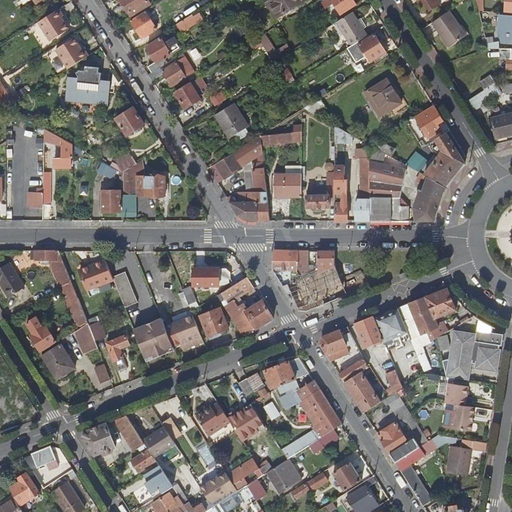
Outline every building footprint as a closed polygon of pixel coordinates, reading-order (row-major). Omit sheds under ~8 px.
[(121,0),(131,16),(150,4),(147,0),(121,0)] [(305,0),(271,0),(266,3),(276,18),(305,0)] [(356,5),(352,0),(331,0),(340,14),(356,5)] [(429,13),(440,6),(436,0),(417,0),(419,2),(421,1),(429,13)] [(244,16),(244,17),(251,13),(247,6),(240,10),(244,16)] [(240,10),(239,8),(232,13),(234,15),(231,17),(234,22),(244,16),(240,10)] [(63,16),(58,9),(38,22),(50,41),(68,29),(61,17),(63,16)] [(156,30),(145,12),(130,21),(142,39),(156,30)] [(357,21),(352,13),(336,22),(351,46),(367,36),(363,30),(366,27),(361,18),(357,21)] [(451,13),(433,25),(442,40),(444,39),(451,49),(467,39),(451,13)] [(200,14),(193,18),(197,23),(203,19),(200,14)] [(193,18),(191,15),(177,25),(181,33),(197,23),(193,18)] [(70,28),(63,16),(61,17),(68,29),(70,28)] [(507,43),(511,43),(511,17),(499,16),(497,31),(508,32),(507,43)] [(253,18),(247,22),(251,28),(256,24),(253,18)] [(240,37),(250,30),(244,21),(234,27),(240,37)] [(265,34),(258,39),(263,46),(273,62),(286,54),(291,51),(287,44),(276,50),(265,34)] [(385,53),(374,35),(358,44),(362,50),(368,60),(369,63),(385,53)] [(82,51),(84,49),(76,37),(74,39),(82,51)] [(68,69),(88,56),(84,49),(82,51),(74,39),(56,50),(68,69)] [(160,68),(167,63),(164,58),(178,50),(172,39),(163,44),(160,39),(147,47),(156,63),(147,68),(151,74),(160,68)] [(263,46),(258,39),(243,48),(247,56),(263,46)] [(365,62),(368,60),(362,50),(359,52),(365,62)] [(167,63),(160,68),(162,72),(182,59),(185,57),(183,53),(167,63)] [(222,53),(216,56),(219,61),(225,57),(222,53)] [(162,72),(164,74),(172,87),(192,75),(182,59),(162,72)] [(99,73),(99,67),(86,66),(85,71),(79,70),(78,80),(70,79),(68,99),(106,104),(108,85),(100,85),(101,73),(99,73)] [(148,75),(152,82),(164,74),(162,72),(160,68),(151,74),(148,75)] [(287,68),(280,73),(288,86),(295,81),(293,77),(287,68)] [(485,90),(496,83),(491,75),(480,82),(485,90)] [(201,78),(190,85),(176,93),(186,109),(200,100),(198,98),(207,92),(208,90),(207,88),(201,78)] [(400,103),(386,79),(364,92),(379,117),(400,103)] [(0,82),(0,99),(6,109),(20,99),(17,95),(10,99),(5,91),(8,88),(3,80),(0,82)] [(28,87),(31,92),(38,88),(35,83),(28,87)] [(499,93),(497,83),(496,83),(485,90),(467,101),(472,109),(499,93)] [(511,83),(497,83),(499,93),(511,93),(511,83)] [(223,101),(219,94),(210,100),(215,107),(223,101)] [(327,109),(320,98),(303,109),(315,116),(327,109)] [(248,127),(233,104),(216,116),(230,138),(248,127)] [(444,121),(434,106),(423,113),(427,119),(418,124),(427,140),(429,143),(430,143),(428,139),(441,131),(437,124),(444,121)] [(143,125),(133,108),(116,119),(126,136),(143,125)] [(495,139),(509,135),(505,116),(491,119),(495,139)] [(260,136),(261,146),(301,141),(301,125),(292,127),(290,127),(290,133),(260,136)] [(352,136),(334,126),(334,141),(352,141),(352,136)] [(73,154),(73,145),(43,129),(43,135),(43,138),(43,141),(66,146),(66,159),(55,158),(55,169),(70,169),(70,159),(73,159),(73,154)] [(443,135),(436,139),(430,143),(429,143),(428,144),(433,152),(436,154),(439,155),(424,175),(446,188),(453,179),(466,164),(446,133),(443,135)] [(242,166),(262,154),(261,146),(260,136),(229,155),(218,162),(207,169),(217,184),(242,168),(242,166)] [(43,141),(43,138),(34,138),(34,146),(43,146),(43,141)] [(384,153),(390,157),(394,149),(382,142),(379,144),(376,149),(384,153)] [(211,152),(218,162),(229,155),(222,144),(211,152)] [(78,157),(82,151),(73,145),(73,154),(78,157)] [(376,149),(370,146),(370,150),(370,155),(382,159),(384,153),(376,149)] [(355,222),(370,222),(370,198),(370,162),(370,155),(370,150),(356,150),(356,160),(360,160),(360,201),(355,201),(355,222)] [(128,151),(114,160),(117,165),(132,157),(128,151)] [(416,153),(406,166),(421,174),(429,162),(416,153)] [(421,174),(424,175),(439,155),(436,154),(429,162),(421,174)] [(370,155),(370,162),(379,165),(382,159),(370,155)] [(117,165),(123,173),(137,164),(132,157),(117,165)] [(146,176),(146,158),(137,164),(123,173),(123,177),(123,187),(123,197),(137,197),(165,196),(165,177),(146,176)] [(110,166),(123,173),(117,165),(113,162),(110,166)] [(247,222),(270,222),(263,162),(251,163),(251,166),(254,191),(248,192),(238,193),(238,202),(235,203),(231,196),(226,199),(238,216),(247,222)] [(370,198),(400,198),(408,172),(379,165),(370,162),(370,198)] [(118,171),(106,165),(101,174),(113,180),(118,171)] [(254,191),(251,166),(245,167),(248,192),(254,191)] [(285,175),(301,175),(301,166),(285,166),(285,175)] [(334,207),(334,222),(347,222),(347,174),(334,174),(334,182),(334,199),(334,207)] [(415,222),(435,222),(441,201),(446,188),(424,175),(421,174),(416,183),(425,187),(423,192),(425,193),(419,208),(415,208),(415,222)] [(274,197),(301,197),(301,175),(285,175),(274,175),(274,197)] [(43,188),(43,190),(44,190),(44,206),(51,206),(51,180),(43,180),(43,188)] [(321,208),(321,207),(329,207),(329,199),(334,199),(334,182),(327,182),(328,194),(328,196),(314,196),(307,196),(307,207),(315,207),(315,208),(321,208)] [(30,207),(43,207),(43,190),(43,188),(36,188),(36,193),(30,192),(30,207)] [(120,213),(121,192),(103,191),(101,191),(101,205),(103,205),(103,213),(120,213)] [(137,217),(137,197),(123,197),(123,217),(137,217)] [(390,222),(408,222),(408,206),(400,198),(370,198),(370,222),(390,222)] [(335,265),(335,252),(318,252),(318,267),(314,267),(314,269),(308,269),(308,252),(302,252),(274,252),(274,255),(274,273),(293,303),(296,303),(299,312),(305,313),(347,296),(335,265)] [(59,253),(36,253),(36,262),(46,262),(56,284),(59,292),(64,289),(71,284),(59,253)] [(112,277),(106,262),(79,273),(87,292),(114,281),(112,277)] [(0,285),(10,299),(25,289),(9,266),(0,271),(0,285)] [(224,269),(195,269),(194,286),(219,286),(220,280),(230,280),(230,275),(224,269)] [(112,277),(114,281),(124,307),(137,302),(125,272),(112,277)] [(238,297),(254,288),(247,278),(216,297),(223,307),(232,301),(238,297)] [(71,284),(64,289),(80,328),(88,325),(87,322),(71,284)] [(190,287),(183,290),(183,292),(191,312),(199,307),(190,287)] [(80,328),(64,289),(59,292),(68,314),(71,313),(76,329),(80,328)] [(431,344),(437,340),(452,331),(448,323),(443,325),(441,319),(456,313),(448,291),(426,300),(438,330),(427,335),(431,344)] [(237,308),(243,305),(238,297),(232,301),(237,308)] [(438,330),(426,300),(405,308),(399,310),(409,335),(412,343),(418,359),(426,356),(423,350),(426,348),(426,347),(431,344),(427,335),(438,330)] [(273,318),(262,301),(247,311),(243,305),(237,308),(232,301),(223,307),(242,338),(248,336),(273,318)] [(228,330),(220,310),(200,317),(208,338),(228,330)] [(375,320),(384,342),(385,344),(394,340),(400,338),(409,335),(399,310),(375,320)] [(172,347),(180,344),(201,336),(193,316),(164,327),(172,347)] [(107,339),(99,317),(87,322),(88,325),(88,326),(93,337),(96,344),(107,339)] [(374,318),(356,325),(365,349),(384,342),(375,320),(374,318)] [(133,330),(145,359),(153,357),(153,355),(164,350),(165,352),(173,349),(172,347),(164,327),(161,319),(133,330)] [(56,344),(47,329),(44,331),(37,320),(27,326),(34,337),(32,339),(41,354),(56,344)] [(498,374),(504,336),(492,335),(493,328),(487,326),(484,324),(478,322),(476,336),(452,333),(451,338),(447,338),(437,341),(440,354),(449,351),(448,361),(442,362),(445,379),(473,383),(475,368),(479,368),(478,372),(498,374)] [(93,337),(88,326),(76,334),(78,340),(82,339),(84,346),(81,347),(84,356),(98,350),(96,344),(93,337)] [(70,328),(63,332),(68,339),(74,334),(70,328)] [(349,353),(340,331),(324,337),(319,345),(330,361),(330,362),(335,360),(343,357),(349,355),(349,353)] [(356,345),(351,334),(349,335),(346,337),(348,342),(351,341),(353,346),(356,345)] [(412,343),(409,335),(400,338),(403,346),(412,343)] [(182,349),(203,341),(201,336),(180,344),(182,349)] [(129,347),(125,338),(107,345),(114,363),(123,359),(120,350),(129,347)] [(394,340),(385,344),(388,352),(397,348),(394,340)] [(59,382),(77,371),(61,346),(43,357),(59,382)] [(145,359),(146,362),(174,352),(173,349),(165,352),(164,350),(153,355),(153,357),(145,359)] [(429,372),(431,371),(426,356),(418,359),(420,362),(425,360),(429,372)] [(333,431),(342,426),(314,382),(299,391),(296,382),(309,374),(299,359),(265,372),(273,392),(281,389),(286,399),(280,402),(287,416),(302,406),(315,426),(311,429),(312,431),(281,451),(287,461),(310,446),(323,438),(333,431)] [(355,365),(339,376),(345,385),(362,374),(368,369),(364,360),(355,365)] [(420,362),(424,374),(429,372),(425,360),(420,362)] [(103,383),(110,380),(104,366),(97,369),(103,383)] [(394,395),(396,394),(403,390),(396,372),(387,376),(392,389),(394,395)] [(345,385),(364,414),(381,404),(362,374),(345,385)] [(256,375),(239,385),(246,397),(263,386),(256,375)] [(376,387),(386,401),(389,399),(385,392),(380,384),(376,387)] [(444,406),(455,407),(465,409),(467,389),(447,386),(444,406)] [(268,394),(265,389),(257,393),(260,398),(268,394)] [(392,389),(385,392),(389,399),(394,395),(392,389)] [(403,390),(396,394),(400,400),(407,395),(403,390)] [(270,398),(268,394),(260,398),(255,401),(257,405),(270,398)] [(386,401),(384,402),(386,406),(389,404),(399,420),(402,418),(406,424),(409,422),(424,445),(428,443),(410,416),(400,400),(396,394),(394,395),(389,399),(386,401)] [(273,402),(264,407),(272,420),(281,415),(273,402)] [(207,408),(203,410),(216,431),(229,423),(218,405),(211,409),(211,410),(209,411),(207,408)] [(181,406),(172,411),(180,424),(189,419),(181,406)] [(471,434),(475,410),(470,410),(465,409),(455,407),(451,431),(471,434)] [(216,431),(203,410),(195,415),(197,418),(208,435),(209,436),(216,431)] [(248,425),(240,411),(228,418),(237,432),(244,442),(255,435),(248,425)] [(127,417),(115,422),(134,452),(145,445),(143,443),(127,417)] [(208,435),(197,418),(192,421),(199,432),(201,431),(205,437),(208,435)] [(396,424),(378,436),(396,463),(420,448),(415,440),(409,444),(396,424)] [(116,448),(106,425),(86,433),(83,440),(94,457),(105,454),(105,456),(113,453),(112,450),(116,448)] [(164,430),(146,441),(157,459),(175,447),(164,430)] [(339,440),(333,431),(323,438),(310,446),(316,455),(339,440)] [(427,431),(422,434),(426,440),(431,437),(427,431)] [(448,443),(449,439),(437,437),(432,440),(438,450),(448,443)] [(411,467),(438,450),(432,440),(428,443),(424,445),(420,448),(396,463),(424,507),(433,501),(411,467)] [(143,443),(145,445),(146,448),(149,452),(154,460),(157,459),(146,441),(143,443)] [(486,452),(487,444),(463,441),(462,449),(452,448),(448,473),(469,477),(473,451),(486,452)] [(49,446),(31,454),(36,467),(54,460),(49,446)] [(151,467),(154,472),(160,468),(154,460),(149,452),(131,463),(138,475),(151,467)] [(46,484),(65,477),(58,460),(39,467),(46,484)] [(253,460),(240,469),(250,484),(255,481),(251,474),(259,470),(257,467),(253,460)] [(265,461),(257,467),(259,470),(268,464),(265,461)] [(296,475),(287,461),(283,463),(291,477),(296,475)] [(291,477),(283,463),(272,470),(267,474),(280,494),(295,484),(291,477)] [(259,470),(263,476),(267,474),(272,470),(268,464),(259,470)] [(362,481),(351,464),(333,475),(336,480),(335,481),(334,484),(335,487),(340,489),(342,487),(344,492),(362,481)] [(1,466),(0,466),(0,476),(3,481),(8,477),(1,466)] [(165,488),(167,492),(173,489),(171,487),(160,468),(154,472),(146,477),(150,482),(147,485),(154,495),(165,488)] [(240,469),(227,476),(233,486),(241,481),(245,488),(247,487),(250,484),(240,469)] [(42,492),(29,472),(18,479),(20,481),(10,488),(22,505),(42,492)] [(227,476),(226,474),(207,486),(206,488),(201,491),(207,501),(209,504),(216,499),(218,501),(220,500),(222,502),(238,492),(233,486),(227,476)] [(328,481),(323,474),(308,483),(313,491),(328,481)] [(186,509),(187,511),(206,511),(202,505),(194,510),(185,497),(189,494),(181,481),(171,487),(173,489),(179,499),(183,504),(186,509)] [(255,481),(250,484),(247,487),(257,502),(266,496),(256,481),(255,481)] [(67,482),(52,492),(65,511),(77,511),(84,508),(67,482)] [(310,492),(306,485),(292,493),(297,501),(310,492)] [(354,511),(370,511),(379,507),(365,487),(346,499),(354,511)] [(222,502),(221,503),(226,511),(243,501),(238,492),(222,502)] [(155,506),(158,511),(171,511),(183,504),(179,499),(178,500),(179,502),(176,504),(171,495),(155,506)] [(22,511),(12,496),(2,503),(4,505),(0,507),(0,511),(22,511)] [(444,498),(445,506),(458,504),(457,496),(444,498)] [(209,504),(207,501),(202,505),(206,511),(207,511),(212,509),(209,504)]
